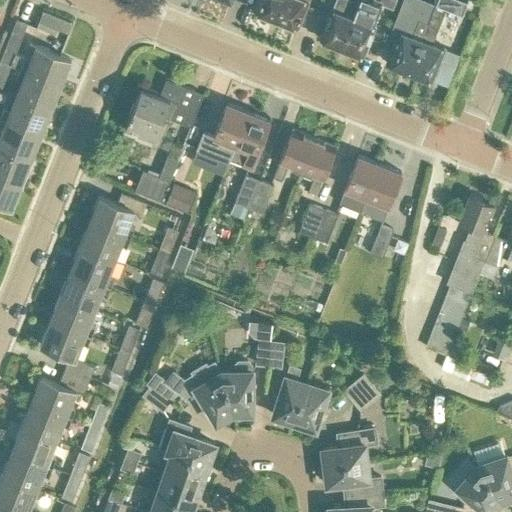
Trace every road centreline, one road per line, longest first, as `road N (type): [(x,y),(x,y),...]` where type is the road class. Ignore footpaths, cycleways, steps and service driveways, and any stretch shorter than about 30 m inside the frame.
road 1 (unclassified): [(462,147),(124,17)]
road 2 (residential): [(124,17),(33,239)]
road 3 (residential): [(306,511),(302,473),(292,460),(260,453),(236,463),(217,511)]
road 4 (residential): [(462,147),(511,16)]
